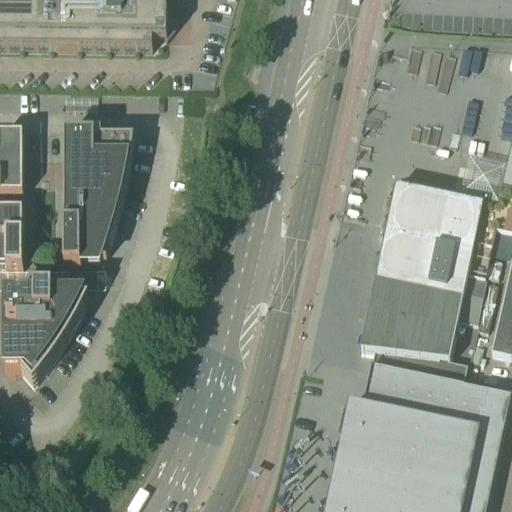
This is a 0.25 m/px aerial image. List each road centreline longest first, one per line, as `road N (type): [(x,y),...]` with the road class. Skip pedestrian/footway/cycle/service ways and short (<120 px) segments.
road 1 (secondary): [(248,243),(184,487),(167,511)]
road 2 (secondary): [(219,511),(257,419),(293,258)]
road 3 (secondary): [(293,258),(349,0)]
road 4 (secondary): [(301,0),(248,243)]
